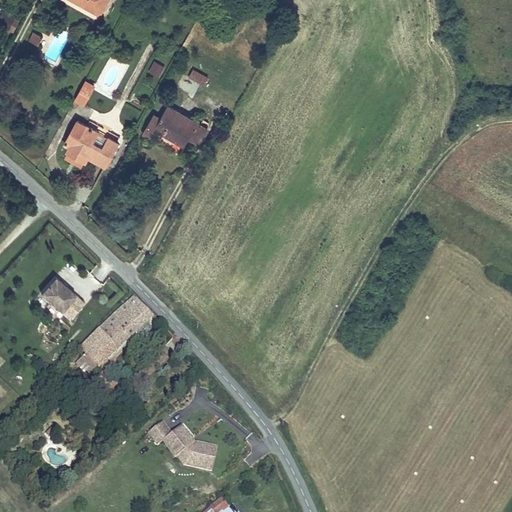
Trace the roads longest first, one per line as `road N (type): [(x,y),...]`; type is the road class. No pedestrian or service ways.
road 1 (tertiary): [(0,158),(89,237),(243,398),(289,464),(309,511)]
road 2 (track): [(267,427),(286,409),(439,156),(471,125),(511,117)]
